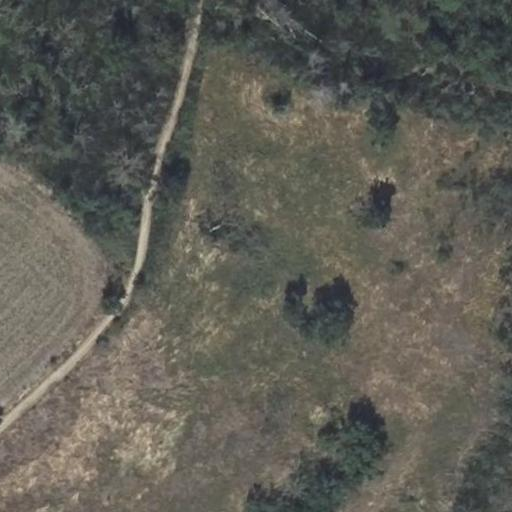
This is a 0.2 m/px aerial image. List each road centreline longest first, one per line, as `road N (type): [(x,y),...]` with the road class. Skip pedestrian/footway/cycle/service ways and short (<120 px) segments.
road 1 (track): [(210,0),(150,184),(127,297),(89,345),(0,426)]
road 2 (track): [(277,0),(336,38),(450,81),(511,94)]
